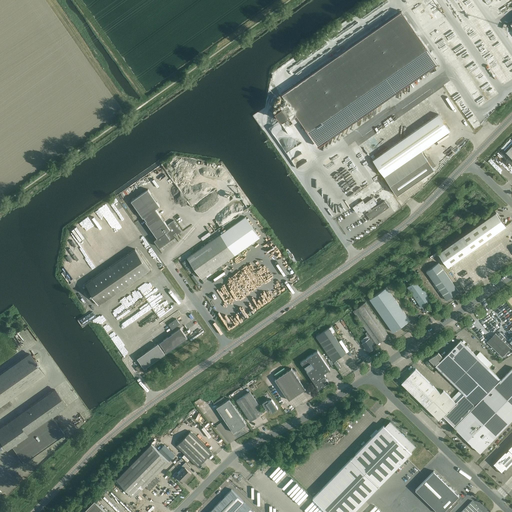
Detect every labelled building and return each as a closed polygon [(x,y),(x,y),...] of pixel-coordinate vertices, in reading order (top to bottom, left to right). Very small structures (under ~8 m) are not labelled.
[(438,64),(427,49),(401,11),(282,94),(285,99),(287,101),(288,102),(275,111),(281,120),(289,115),(291,119),(297,115),(307,130),(308,132),(309,133),(312,132),(316,138),(313,140),(318,147),(438,64)] [(491,85),(494,82),(478,57),(474,59),(491,85)] [(470,69),(473,72),(479,68),(476,64),(470,69)] [(479,93),(479,95),(484,95),(484,91),(479,91),(479,88),(475,88),(474,86),(470,87),(471,92),(475,92),(475,94),(479,93)] [(361,143),(384,176),(397,194),(434,169),(421,150),(450,131),(427,98),(361,143)] [(494,153),(487,161),(498,171),(505,164),(494,153)] [(356,166),(346,173),(349,178),(360,172),(356,166)] [(351,182),(356,192),(374,181),(368,172),(351,182)] [(177,234),(182,231),(178,227),(176,225),(177,225),(174,220),(169,223),(169,224),(167,225),(156,209),(160,206),(148,189),(131,201),(143,218),(144,217),(146,221),(157,238),(154,240),(159,247),(164,244),(163,243),(165,242),(166,242),(175,236),(174,234),(176,233),(177,234)] [(369,212),(366,214),(370,220),(389,207),(385,201),(372,210),(370,208),(377,204),(372,198),(365,203),(363,200),(353,207),(356,212),(359,210),(360,213),(365,209),(366,211),(368,210),(369,212)] [(506,226),(501,220),(496,212),(438,253),(448,267),(506,226)] [(187,258),(202,278),(260,238),(246,217),(187,258)] [(100,304),(100,305),(150,270),(135,249),(86,284),(96,299),(95,300),(98,305),(100,304)] [(492,270),(496,268),(493,262),(488,264),(492,270)] [(438,263),(426,271),(446,300),(459,291),(438,263)] [(404,278),(407,283),(415,277),(412,272),(404,278)] [(428,303),(429,304),(428,305),(432,309),(437,306),(433,301),(432,302),(431,301),(432,300),(417,279),(407,287),(422,307),(428,303)] [(386,287),(370,299),(393,332),(410,320),(386,287)] [(389,335),(365,302),(353,311),(368,332),(376,343),(376,344),(389,335)] [(176,319),(174,321),(174,322),(172,323),(171,322),(169,324),(172,329),(180,324),(176,319)] [(188,338),(180,328),(160,343),(167,353),(188,338)] [(333,362),(346,353),(329,328),(316,336),(333,362)] [(373,345),(376,343),(368,332),(365,333),(369,339),(363,343),(368,351),(375,347),(373,345)] [(510,347),(511,345),(511,343),(510,342),(500,332),(497,335),(496,333),(487,342),(502,357),(510,348),(510,347)] [(456,402),(443,415),(455,427),(476,405),(495,385),(501,380),(489,368),(466,345),(461,340),(443,358),(436,365),(435,366),(463,393),(464,394),(456,402)] [(153,363),(165,354),(158,344),(145,352),(146,353),(137,358),(144,369),(153,363)] [(325,376),(326,376),(324,373),(330,369),(317,351),(300,362),(319,389),(329,382),(325,376)] [(0,406),(45,375),(29,353),(0,373),(0,406)] [(436,354),(429,359),(434,365),(435,364),(436,365),(443,358),(441,357),(442,356),(438,353),(436,355),(436,354)] [(289,400),(305,389),(291,368),(275,379),(289,400)] [(454,428),(480,453),(511,420),(511,368),(501,380),(495,385),(476,405),(455,427),(454,428)] [(401,383),(427,407),(439,419),(443,415),(456,402),(443,390),(441,393),(416,369),(401,383)] [(251,387),(256,397),(265,393),(262,387),(263,386),(261,383),(251,387)] [(55,389),(0,427),(0,439),(7,449),(11,446),(19,457),(18,458),(21,462),(23,463),(64,434),(52,417),(67,406),(55,389)] [(250,391),(236,400),(250,421),(264,412),(250,391)] [(246,424),(229,399),(217,407),(234,433),(246,424)] [(267,410),(267,411),(270,409),(272,412),(278,408),(272,399),(268,401),(267,400),(265,401),(262,403),(267,410)] [(384,425),(378,431),(351,459),(351,458),(351,459),(313,498),(327,511),(353,511),(379,486),(412,452),(410,451),(416,446),(404,434),(403,435),(401,433),(402,432),(390,421),(385,426),(384,425)] [(176,446),(198,467),(212,452),(190,431),(176,446)] [(159,451),(151,444),(116,480),(134,497),(147,484),(155,476),(169,462),(166,459),(159,451)] [(504,473),(498,467),(499,466),(503,470),(505,468),(506,469),(511,462),(511,444),(511,445),(508,448),(509,449),(506,452),(505,451),(493,463),(497,467),(501,471),(502,472),(504,474),(505,474),(504,473)] [(165,445),(159,451),(166,459),(173,452),(165,445)] [(181,471),(187,477),(191,473),(188,470),(190,467),(185,463),(181,466),(184,469),(181,471)] [(183,482),(187,477),(181,471),(178,474),(176,472),(173,475),(177,480),(179,478),(183,482)] [(437,511),(442,511),(452,502),(459,496),(434,471),(415,490),(437,511)] [(446,480),(447,481),(446,482),(447,483),(455,476),(453,474),(446,480)] [(159,480),(155,476),(147,484),(151,488),(159,480)] [(254,511),(231,489),(209,511),(254,511)] [(103,500),(109,504),(112,500),(106,496),(103,500)] [(105,511),(95,501),(83,511),(105,511)] [(472,501),(470,503),(476,509),(479,507),(472,501)] [(101,506),(106,511),(110,508),(105,503),(101,506)] [(468,505),(474,511),(476,509),(470,503),(468,505)]
